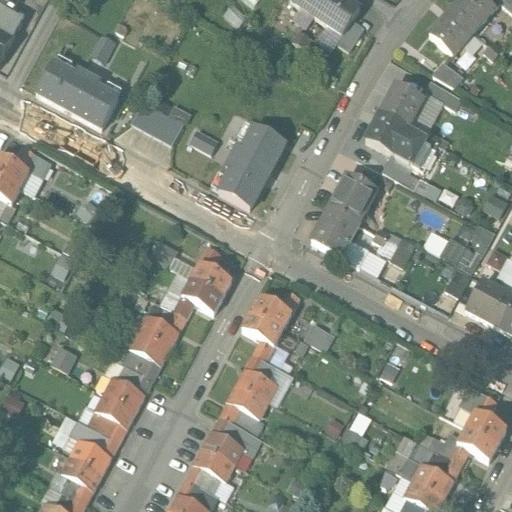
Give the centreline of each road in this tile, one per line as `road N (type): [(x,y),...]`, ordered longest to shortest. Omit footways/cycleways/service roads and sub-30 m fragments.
road 1 (residential): [(1,103),(267,249)]
road 2 (residential): [(267,249),(125,511)]
road 3 (residential): [(421,0),(353,94),(267,249)]
road 4 (residential): [(267,249),(511,382)]
